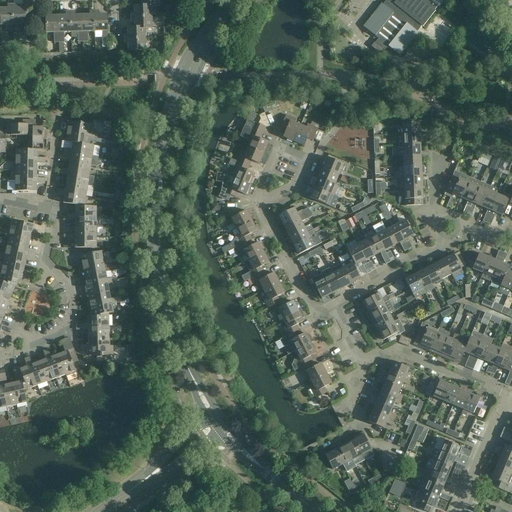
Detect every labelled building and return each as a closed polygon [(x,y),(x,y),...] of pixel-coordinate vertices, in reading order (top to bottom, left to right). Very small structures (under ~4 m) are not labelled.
[(438,6),(440,7),(445,0),(387,0),(384,5),(382,3),(364,27),(379,39),(375,43),(386,51),(389,46),(400,55),(418,33),(422,27),(423,27),(435,11),(435,10),(438,6)] [(1,9),(1,36),(6,35),(6,25),(13,25),(12,5),(8,5),(8,9),(1,9)] [(17,5),(12,5),(13,25),(20,25),(20,45),(26,45),(25,35),(26,35),(25,8),(17,8),(17,5)] [(159,6),(134,7),(135,13),(131,13),(131,18),(152,17),(152,7),(159,7),(159,6)] [(99,11),(95,12),(95,32),(102,32),(102,42),(108,41),(107,15),(99,15),(99,11)] [(59,16),(59,43),(64,43),(64,33),(71,32),(70,12),(66,12),(66,16),(59,16)] [(70,12),(71,32),(78,32),(78,42),(83,42),(83,15),(75,16),(75,12),(70,12)] [(83,15),(83,42),(88,42),(88,32),(95,32),(95,12),(90,12),(90,15),(83,15)] [(59,43),(59,16),(51,16),(51,13),(46,13),(47,33),(54,33),(54,43),(59,43)] [(152,17),(131,18),(131,22),(135,22),(135,28),(128,28),(128,29),(153,28),(152,17)] [(153,28),(128,29),(128,35),(124,35),(125,40),(146,39),(145,29),(153,29),(153,28)] [(146,39),(125,40),(125,44),(128,44),(128,51),(146,50),(146,39)] [(273,102),(263,106),(265,111),(275,107),(273,102)] [(284,137),(294,142),(301,126),(295,123),(296,120),(286,116),(281,127),(287,130),(284,137)] [(248,147),(264,154),(268,144),(260,140),(266,128),(247,120),(240,137),(250,141),(248,147)] [(15,125),(15,136),(24,137),(24,121),(23,121),(23,126),(15,125)] [(33,137),(33,121),(24,121),(24,137),(33,137)] [(33,121),(33,137),(33,140),(42,140),(42,128),(36,128),(36,121),(33,121)] [(69,121),(68,131),(89,135),(88,138),(92,138),(93,133),(89,132),(90,124),(69,121)] [(306,128),(301,126),(294,142),(304,146),(307,138),(313,141),(319,125),(312,122),(310,126),(308,125),(306,128)] [(403,135),(421,135),(420,124),(403,124),(403,135)] [(6,136),(15,136),(15,125),(6,125),(6,131),(6,136)] [(42,140),(44,140),(50,140),(50,129),(42,128),(42,140)] [(236,132),(230,128),(226,133),(231,137),(236,132)] [(87,144),(88,138),(89,135),(68,131),(66,142),(73,143),(87,145),(87,144)] [(421,135),(403,135),(398,135),(398,146),(404,146),(421,145),(421,135)] [(33,150),(37,151),(43,151),(44,140),(42,140),(33,140),(33,150)] [(72,150),(68,149),(67,155),(71,155),(71,153),(93,156),(94,146),(87,144),(87,145),(73,143),(72,150)] [(404,157),(422,156),(421,145),(404,146),(404,157)] [(264,154),(248,147),(245,153),(242,152),(238,161),(249,166),(252,161),(259,164),(264,154)] [(37,151),(33,150),(16,150),(16,160),(37,161),(37,158),(37,151)] [(71,155),(70,163),(91,166),(93,156),(71,153),(71,155)] [(422,156),(404,157),(404,167),(422,167),(422,156)] [(37,164),(41,164),(41,158),(37,158),(37,161),(16,160),(15,171),(37,171),(37,164)] [(323,168),(339,175),(343,165),(327,158),(323,168)] [(235,178),(250,185),(255,175),(247,172),(249,166),(238,161),(231,159),(228,167),(234,171),(237,173),(235,178)] [(503,160),(499,168),(505,171),(505,168),(508,163),(503,160)] [(69,170),(65,169),(64,175),(68,176),(68,173),(90,176),(91,166),(70,163),(69,170)] [(422,178),(422,174),(425,174),(425,167),(422,167),(404,167),(399,167),(399,174),(394,174),(394,178),(399,178),(422,178)] [(339,175),(323,168),(318,178),(335,185),(339,175)] [(37,178),(37,171),(15,171),(15,181),(37,181),(37,178)] [(462,199),(471,178),(455,171),(446,193),(452,195),(447,207),(451,209),(456,197),(462,199)] [(90,176),(68,173),(68,176),(67,183),(88,186),(93,187),(94,177),(90,176)] [(40,184),(41,179),(37,178),(37,181),(15,181),(15,191),(36,192),(37,184),(40,184)] [(246,195),(250,185),(235,178),(232,184),(229,183),(225,192),(236,197),(238,192),(246,195)] [(338,186),(335,185),(318,178),(314,188),(334,196),(338,186)] [(426,188),(425,181),(422,181),(422,178),(399,178),(400,189),(405,189),(423,188),(426,188)] [(472,204),(481,182),(471,178),(462,199),(468,202),(462,214),(467,216),(472,204)] [(482,208),(491,187),(481,182),(472,204),(482,208)] [(66,190),(62,190),(61,195),(65,196),(65,193),(86,196),(88,186),(67,183),(66,190)] [(491,187),(482,208),(492,212),(499,196),(501,191),(491,187)] [(334,196),(314,188),(310,198),(330,206),(334,196)] [(423,195),(423,188),(405,189),(406,200),(406,206),(423,206),(423,199),(426,199),(426,195),(423,195)] [(64,204),(75,205),(85,207),(86,196),(65,193),(65,196),(64,204)] [(499,196),(492,212),(502,216),(509,200),(499,196)] [(75,205),(75,215),(71,215),(71,220),(75,220),(75,217),(97,217),(97,207),(85,207),(75,205)] [(284,226),(299,218),(294,208),(279,216),(284,226)] [(233,223),(236,229),(252,221),(247,211),(239,215),(236,210),(225,216),(230,225),(233,223)] [(355,217),(357,221),(362,218),(366,216),(364,211),(357,214),(354,216),(355,217)] [(289,236),(304,228),(301,222),(312,217),(310,213),(304,216),(299,218),(284,226),(289,236)] [(75,220),(75,228),(96,228),(97,217),(75,217),(75,220)] [(351,219),(346,222),(348,227),(354,224),(351,219)] [(12,220),(10,230),(31,235),(32,232),(34,225),(12,220)] [(342,220),(338,222),(343,232),(349,229),(345,221),(342,220)] [(396,225),(404,241),(413,236),(405,220),(396,225)] [(236,236),(236,237),(232,242),(236,244),(237,247),(236,247),(237,248),(249,242),(252,240),(249,235),(257,231),(252,221),(236,229),(239,234),(236,236)] [(404,241),(396,225),(386,230),(394,246),(404,241)] [(75,235),(71,235),(71,241),(75,241),(75,238),(96,238),(96,228),(75,228),(75,235)] [(304,228),(289,236),(294,245),(309,237),(304,228)] [(31,238),(34,239),(36,233),(32,232),(31,235),(10,230),(8,241),(29,245),(31,238)] [(314,234),(309,237),(294,245),(299,255),(321,243),(318,238),(325,234),(323,230),(320,231),(314,234)] [(394,246),(386,230),(376,235),(384,251),(394,246)] [(384,251),(376,235),(366,240),(374,256),(384,251)] [(355,241),(357,245),(365,261),(374,256),(366,240),(364,236),(355,241)] [(96,248),(96,238),(75,238),(75,241),(75,248),(96,248)] [(27,255),(27,252),(29,245),(8,241),(6,250),(27,255)] [(246,255),(249,261),(264,253),(259,243),(251,247),(249,242),(237,248),(241,257),(246,255)] [(365,261),(357,245),(347,250),(356,268),(363,265),(363,266),(367,264),(365,261)] [(310,253),(312,257),(318,254),(321,256),(324,255),(320,248),(310,253)] [(26,258),(30,258),(31,253),(27,252),(27,255),(6,250),(4,260),(25,265),(26,258)] [(490,259),(483,274),(493,278),(504,253),(499,251),(495,261),(490,259)] [(108,264),(107,258),(103,259),(102,252),(81,256),(83,266),(104,262),(104,265),(108,264)] [(248,268),(253,278),(264,272),(261,267),(269,263),(264,253),(249,261),(252,266),(248,268)] [(503,282),(508,272),(510,267),(503,265),(507,255),(504,253),(493,278),(503,282)] [(483,274),(490,259),(479,254),(473,269),(483,274)] [(444,260),(451,275),(453,279),(463,274),(453,255),(444,260)] [(23,272),(25,265),(4,260),(2,270),(22,275),(23,272)] [(434,265),(441,280),(451,275),(444,260),(434,265)] [(106,272),(104,265),(104,262),(83,266),(84,276),(106,272)] [(342,269),(350,285),(360,280),(352,264),(347,267),(345,262),(340,265),(342,269)] [(436,283),(437,285),(442,282),(441,280),(434,265),(424,270),(432,285),(436,283)] [(333,274),(341,290),(350,285),(342,269),(333,274)] [(22,278),(25,278),(27,273),(23,272),(22,275),(2,270),(0,280),(0,281),(16,284),(20,285),(22,278)] [(432,285),(424,270),(415,275),(423,290),(432,285)] [(107,279),(106,272),(84,276),(86,286),(108,282),(108,285),(112,284),(111,278),(107,279)] [(261,285),(264,291),(279,283),(274,273),(267,277),(264,272),(253,278),(258,287),(261,285)] [(511,273),(508,272),(503,282),(501,287),(511,291),(511,288),(511,273)] [(331,295),(323,279),(321,274),(311,279),(322,300),(331,295)] [(341,290),(333,274),(323,279),(331,295),(341,290)] [(425,294),(423,290),(415,275),(405,280),(415,299),(425,294)] [(0,281),(0,292),(11,297),(16,284),(0,281)] [(110,292),(108,285),(108,282),(86,286),(88,296),(110,292)] [(269,308),(272,306),(280,302),(277,297),(285,293),(279,283),(264,291),(267,297),(264,298),(269,308)] [(0,303),(8,306),(11,297),(0,292),(0,303)] [(112,305),(116,304),(115,299),(111,299),(110,292),(88,296),(90,306),(112,302),(112,305)] [(363,302),(368,312),(395,298),(393,294),(388,297),(387,296),(381,300),(379,294),(363,302)] [(372,319),(373,322),(389,314),(395,311),(392,305),(397,302),(395,298),(368,312),(366,313),(369,320),(372,319)] [(281,314),(284,319),(301,310),(298,304),(296,303),(295,304),(293,301),(286,305),(283,300),(280,302),(272,306),(277,316),(281,314)] [(109,313),(114,313),(112,305),(112,302),(90,306),(92,317),(109,313)] [(501,312),(502,306),(491,304),(490,309),(501,312)] [(288,336),(296,332),(299,331),(297,325),(304,321),(303,319),(304,318),(304,316),(301,310),(284,319),(287,325),(283,327),(288,336)] [(389,314),(373,322),(378,332),(408,316),(406,311),(397,316),(399,320),(393,323),(389,314)] [(92,317),(87,317),(88,325),(84,325),(84,330),(88,330),(88,327),(109,327),(109,313),(92,317)] [(409,315),(408,316),(378,332),(383,341),(399,333),(399,335),(405,332),(401,324),(411,319),(409,315)] [(88,330),(88,338),(110,337),(109,327),(88,327),(88,330)] [(426,330),(420,328),(413,345),(423,349),(430,352),(431,349),(438,331),(428,327),(426,330)] [(439,356),(449,333),(439,329),(438,331),(431,349),(430,352),(436,354),(439,356)] [(470,355),(465,366),(465,367),(469,368),(483,336),(473,331),(471,337),(467,345),(464,352),(470,355)] [(296,352),(311,344),(314,342),(310,336),(309,335),(307,336),(306,334),(298,338),(296,332),(288,336),(280,340),(288,355),(296,352)] [(447,338),(439,356),(449,360),(460,336),(454,333),(452,340),(447,338)] [(460,336),(449,360),(459,364),(464,352),(467,345),(462,343),(465,338),(460,336)] [(483,336),(469,368),(473,370),(478,360),(478,359),(478,358),(484,361),(490,345),(491,345),(493,340),(492,340),(483,336)] [(88,345),(85,345),(85,351),(89,351),(89,348),(110,347),(110,337),(88,338),(88,345)] [(401,337),(398,343),(408,348),(411,341),(401,337)] [(66,375),(66,377),(76,373),(70,355),(75,353),(71,341),(62,345),(65,352),(58,355),(66,375)] [(299,357),(295,359),(292,366),(294,371),(300,368),(311,362),(309,357),(316,353),(311,344),(296,352),(299,357)] [(493,369),(490,374),(494,376),(498,367),(504,369),(511,348),(511,347),(503,344),(500,349),(501,349),(500,350),(494,365),(492,368),(493,369)] [(490,345),(484,361),(494,365),(500,350),(501,349),(500,349),(491,345),(490,345)] [(89,348),(89,351),(89,356),(97,356),(97,358),(102,358),(102,356),(113,356),(113,346),(110,347),(89,348)] [(66,375),(58,355),(51,357),(50,354),(45,356),(46,359),(49,358),(56,378),(66,375)] [(49,358),(46,359),(39,362),(47,382),(56,378),(49,358)] [(47,382),(39,362),(32,365),(31,361),(26,363),(27,367),(30,366),(37,386),(47,382)] [(308,376),(311,382),(327,374),(321,364),(314,368),(311,362),(300,368),(305,378),(308,376)] [(390,373),(409,381),(411,376),(408,374),(410,369),(394,363),(390,373)] [(27,367),(20,369),(24,391),(37,386),(30,366),(27,367)] [(20,369),(20,367),(13,368),(16,380),(19,379),(19,382),(12,384),(16,405),(27,402),(24,391),(20,369)] [(16,405),(12,384),(5,385),(4,382),(7,382),(5,370),(0,371),(0,375),(7,407),(16,405)] [(386,383),(401,389),(403,384),(409,386),(411,382),(409,381),(390,373),(386,383)] [(332,383),(327,374),(311,382),(314,387),(311,389),(316,398),(327,393),(324,387),(332,383)] [(444,402),(450,387),(441,383),(443,380),(438,379),(434,388),(437,389),(434,397),(444,402)] [(403,396),(399,394),(401,389),(386,383),(382,392),(401,400),(403,396)] [(454,406),(460,391),(450,387),(444,402),(454,406)] [(460,391),(454,406),(463,410),(460,415),(461,416),(470,395),(460,391)] [(399,405),(401,400),(382,392),(377,403),(393,409),(395,404),(399,405)] [(470,395),(461,416),(464,417),(465,415),(466,416),(468,412),(474,415),(479,402),(482,403),(484,398),(478,395),(477,398),(470,395)] [(373,413),(393,421),(395,416),(391,414),(393,409),(377,403),(373,413)] [(386,424),(391,426),(393,421),(373,413),(369,423),(384,429),(386,424)] [(412,439),(417,441),(419,436),(421,437),(424,428),(417,425),(412,439)] [(511,449),(511,437),(504,434),(503,438),(511,441),(511,442),(510,448),(509,449),(511,449)] [(375,455),(372,450),(364,435),(355,440),(365,461),(375,455)] [(417,441),(412,439),(408,449),(413,451),(417,441)] [(434,449),(437,450),(467,463),(470,458),(458,453),(461,448),(445,441),(438,439),(434,449)] [(345,445),(352,460),(355,466),(365,461),(355,440),(345,445)] [(422,441),(420,446),(431,451),(433,447),(422,441)] [(352,460),(345,445),(335,450),(342,465),(343,465),(345,471),(350,468),(348,462),(352,460)] [(511,462),(511,449),(509,449),(510,448),(505,446),(504,451),(501,449),(498,456),(501,457),(511,462)] [(342,465),(335,450),(325,455),(333,470),(342,465)] [(467,463),(437,450),(433,460),(436,461),(451,468),(454,462),(457,463),(454,469),(463,473),(466,467),(467,463)] [(496,468),(511,474),(511,462),(501,457),(496,468)] [(436,461),(432,471),(447,478),(451,468),(436,461)] [(508,486),(511,476),(511,474),(496,468),(492,479),(493,479),(491,486),(503,491),(506,485),(508,486)] [(444,488),(446,482),(449,483),(455,486),(456,481),(450,479),(447,478),(432,471),(427,469),(423,479),(444,488)] [(463,473),(454,469),(450,479),(456,481),(458,477),(461,479),(463,473)] [(441,494),(444,488),(423,479),(419,489),(448,501),(449,497),(441,494)] [(401,483),(395,480),(391,487),(390,489),(390,491),(389,493),(396,496),(401,483)] [(448,501),(419,489),(414,499),(419,501),(416,508),(426,511),(432,511),(434,507),(435,508),(439,498),(442,499),(440,503),(446,505),(448,501)]
